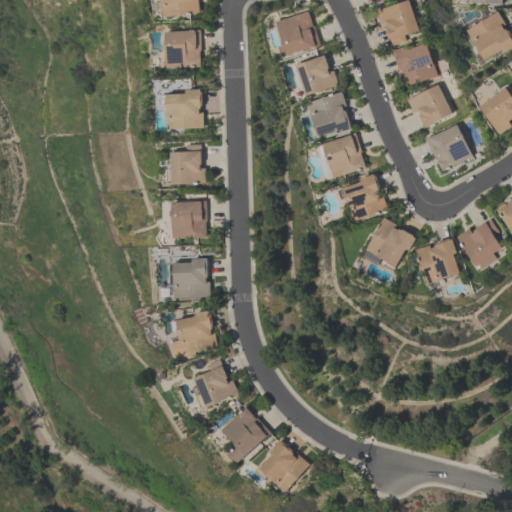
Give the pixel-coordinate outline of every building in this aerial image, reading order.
[(199,0),(201,12),(164,17),(161,0),(199,0)] [(376,10),(406,0),(409,0),(419,30),(404,35),(406,41),(392,45),(390,39),(388,39),(385,30),(387,29),(386,27),(387,27),(386,23),(381,24),(376,10)] [(321,46),(315,48),(315,46),(288,55),(287,54),(282,56),(279,46),(285,44),(277,21),(308,11),(313,26),(315,25),(321,46)] [(511,48),(504,53),(502,49),(486,60),(481,53),(479,50),(480,50),(474,41),(467,30),(481,21),(483,19),(484,20),(497,11),(506,24),(503,26),(505,29),(506,29),(508,31),(509,30),(511,34),(511,48)] [(201,30),(201,50),(200,50),(200,55),(201,55),(201,66),(167,67),(166,31),(201,30)] [(406,86),(401,68),(399,69),(393,50),(414,43),(415,46),(427,42),(437,76),(406,86)] [(306,95),(296,64),(325,55),(329,68),(328,68),(329,72),(334,70),(339,85),(306,95)] [(452,114),(425,127),(419,114),(420,114),(418,110),(413,112),(407,100),(438,84),(452,114)] [(511,125),(500,134),(480,105),(506,86),(511,94),(511,119),(510,121),(511,123),(511,125)] [(168,129),(167,94),(186,93),(186,89),(200,89),(201,92),(202,92),(203,105),(201,105),(201,108),(200,108),(200,112),(204,112),(204,128),(168,129)] [(307,101),(342,91),(347,106),(345,106),(352,129),(337,133),(337,131),(318,136),(317,135),(313,136),(311,127),(315,126),(307,101)] [(442,171),(435,156),(434,157),(425,138),(430,136),(430,137),(457,124),(472,156),(442,171)] [(355,132),(361,152),(360,152),(365,167),(334,178),(326,156),(320,158),(317,146),(322,144),(322,143),(355,132)] [(172,184),(172,183),(166,183),(166,169),(171,169),(170,152),(186,151),(186,144),(200,144),(200,151),(202,151),(202,164),(200,164),(201,168),(206,168),(206,183),(172,184)] [(353,221),(346,198),(341,199),(339,190),(343,189),(343,188),(362,182),(360,178),(374,174),(381,198),(384,197),(388,210),(372,215),(372,216),(369,217),(369,216),(353,221)] [(511,229),(498,209),(511,201),(510,199),(511,197),(511,229)] [(206,200),(207,221),(205,221),(206,226),(207,226),(207,237),(172,239),(171,201),(206,200)] [(366,249),(383,217),(397,224),(395,228),(399,229),(402,230),(402,229),(414,235),(413,237),(416,238),(409,251),(406,249),(397,266),(396,265),(393,270),(385,265),(387,260),(366,249)] [(457,237),(474,225),(476,228),(490,218),(499,231),(494,234),(503,247),(494,253),(497,259),(482,269),(478,263),(476,265),(457,237)] [(460,273),(427,284),(422,268),(421,269),(420,266),(421,265),(416,250),(434,243),(434,245),(452,239),(457,252),(454,254),(460,273)] [(210,297),(174,297),(173,263),(177,263),(177,261),(187,260),(187,262),(192,262),(191,258),(207,258),(208,277),(206,277),(206,281),(210,281),(210,297)] [(174,356),(171,342),(175,342),(175,341),(179,340),(178,331),(172,332),(170,322),(176,321),(176,320),(195,316),(195,313),(210,310),(213,326),(212,326),(212,328),(210,329),(211,333),(215,332),(218,348),(195,352),(196,355),(183,357),(182,354),(174,356)] [(219,359),(227,377),(226,378),(228,382),(233,380),(239,393),(207,407),(206,407),(202,409),(196,396),(201,394),(194,378),(209,372),(206,365),(219,359)] [(271,433),(266,437),(238,462),(229,452),(236,446),(221,430),(246,406),(271,433)] [(260,468),(273,454),(269,451),(279,439),(281,441),(282,440),(293,450),(292,451),(294,452),(292,454),(296,458),(298,455),(309,464),(286,490),(260,468)]
